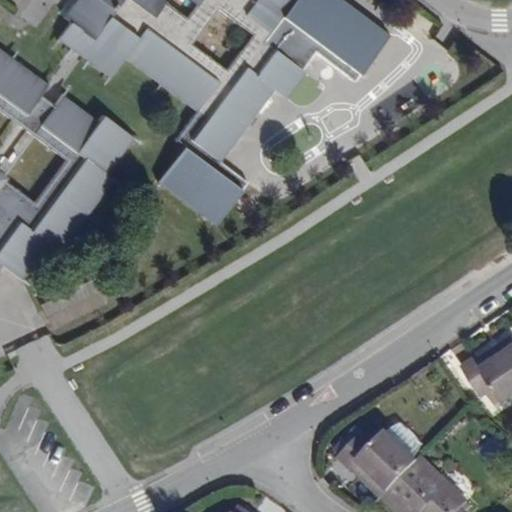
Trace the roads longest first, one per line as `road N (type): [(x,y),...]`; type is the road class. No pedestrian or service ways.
road 1 (residential): [(511,281),(245,456)]
road 2 (residential): [(245,456),(132,511)]
